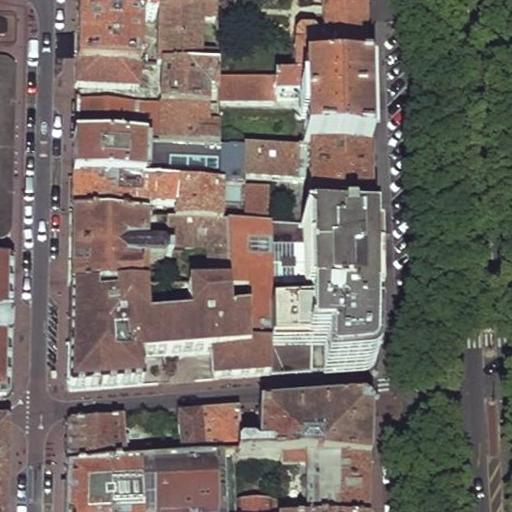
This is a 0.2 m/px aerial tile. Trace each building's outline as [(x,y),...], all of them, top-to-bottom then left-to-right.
[(364,23),(363,0),(321,0),(324,39),(317,39),(311,29),(299,29),(296,49),(297,79),(366,81),(364,23)] [(154,3),(77,1),(76,32),(76,63),(137,65),(146,65),(146,53),(139,52),(140,16),(144,16),(146,20),(152,20),(154,3)] [(216,4),(159,3),(157,65),(161,65),(220,67),(219,54),(203,53),(204,17),(216,17),(216,4)] [(0,241),(13,242),(13,219),(16,94),(17,61),(0,59),(0,241)] [(137,65),(76,63),(74,87),(137,89),(137,65)] [(160,106),(74,104),(74,139),(219,147),(219,105),(220,79),(220,67),(161,65),(160,106)] [(297,79),(220,79),(219,105),(276,105),(276,99),(308,100),(310,151),(368,152),(367,115),(366,81),(297,79)] [(219,147),(74,139),(73,159),(72,178),(242,185),(243,177),(243,148),(219,147)] [(310,151),(243,148),(243,177),(306,180),(307,224),(367,227),(368,188),(368,152),(310,151)] [(242,185),(72,178),(72,199),(72,218),(132,220),(132,207),(175,208),(175,220),(228,222),(265,224),(267,186),(242,185)] [(132,220),(72,218),(71,256),(70,291),(142,291),(143,264),(159,264),(169,251),(205,252),(206,270),(193,271),(193,290),(229,290),(228,222),(175,220),(132,220)] [(307,224),(265,224),(228,222),(229,290),(248,288),(248,314),(249,344),(269,344),(270,310),(368,309),(368,271),(367,227),(307,224)] [(0,264),(0,402),(7,402),(8,383),(10,330),(11,315),(13,265),(0,264)] [(142,291),(70,291),(69,320),(68,346),(149,343),(186,340),(186,346),(249,344),(248,314),(229,315),(229,290),(193,290),(188,290),(189,316),(142,316),(142,291)] [(269,344),(268,377),(311,373),(313,346),(327,346),(327,372),(363,369),(368,367),(370,361),(369,336),(368,309),(270,310),(269,344)] [(186,340),(149,343),(149,358),(184,356),(207,355),(209,367),(211,380),(268,377),(269,344),(249,344),(186,346),(186,340)] [(149,343),(68,346),(68,384),(77,390),(143,386),(141,368),(136,361),(141,358),(149,358),(149,343)] [(251,451),(241,451),(237,454),(237,460),(283,461),(369,463),(369,437),(370,410),(361,403),(310,407),(260,411),(259,454),(255,454),(251,451)] [(221,414),(203,415),(206,460),(237,460),(237,454),(241,451),(238,412),(221,414)] [(203,415),(183,417),(185,461),(206,460),(203,415)] [(70,426),(67,431),(66,454),(66,473),(125,467),(124,450),(128,450),(128,438),(123,438),(122,422),(70,426)] [(125,467),(66,473),(65,508),(64,511),(236,511),(237,507),(237,460),(206,460),(185,461),(125,467)] [(369,463),(283,461),(282,511),(367,511),(368,497),(368,482),(369,463)]
